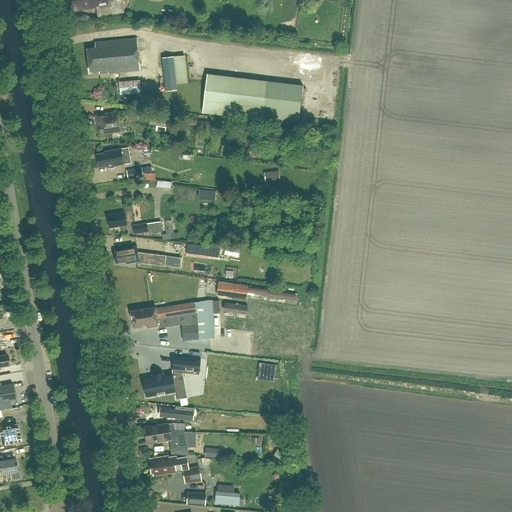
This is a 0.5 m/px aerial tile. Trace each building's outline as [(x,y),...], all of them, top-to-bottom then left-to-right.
[(72,0),(74,12),(97,8),(98,17),(122,13),(120,2),(117,3),(116,0),(72,0)] [(96,49),(88,50),(90,73),(99,72),(100,74),(108,73),(108,74),(139,71),(136,39),(95,43),(96,49)] [(185,56),(173,57),(176,86),(188,85),(185,56)] [(166,92),(177,91),(176,86),(173,57),(162,59),(166,92)] [(207,75),(202,114),(298,125),(302,86),(207,75)] [(141,80),(120,82),(121,95),(142,93),(141,80)] [(150,125),(169,127),(170,113),(152,110),(150,125)] [(97,117),(100,135),(111,133),(112,135),(120,133),(119,126),(117,126),(115,114),(97,117)] [(200,129),(210,130),(210,122),(200,121),(200,129)] [(322,142),(300,141),(300,152),(321,153),(322,142)] [(105,154),(97,155),(99,168),(107,167),(108,168),(123,165),(120,150),(105,152),(105,154)] [(151,166),(143,168),(144,175),(152,175),(151,166)] [(143,168),(127,171),(129,180),(143,177),(145,177),(144,175),(143,168)] [(280,171),(268,172),(269,181),(281,179),(280,171)] [(200,189),(199,199),(207,200),(208,190),(200,189)] [(120,227),(120,231),(122,231),(125,231),(127,229),(127,226),(126,223),(132,222),(131,215),(133,215),(132,205),(123,206),(125,214),(108,216),(110,229),(120,227)] [(160,222),(147,224),(148,232),(148,233),(155,232),(155,233),(161,232),(160,222)] [(148,232),(147,224),(133,226),(134,234),(148,232)] [(188,245),(187,254),(208,257),(210,247),(188,245)] [(124,250),(114,252),(116,264),(126,262),(126,264),(138,262),(138,263),(165,267),(166,256),(138,253),(137,246),(124,249),(124,250)] [(216,296),(246,300),(247,293),(267,296),(267,297),(299,301),(299,295),(269,291),(270,290),(248,287),(248,286),(218,282),(216,296)] [(146,329),(158,327),(182,323),(183,341),(204,339),(202,304),(189,306),(189,303),(156,309),(156,308),(131,312),(132,321),(133,321),(134,328),(146,326),(146,329)] [(249,306),(226,303),(225,311),(248,314),(249,306)] [(0,356),(0,370),(0,368),(0,367),(9,366),(7,355),(0,356)] [(153,378),(143,380),(146,398),(175,392),(176,400),(187,398),(183,373),(199,375),(201,360),(174,357),(173,374),(163,376),(163,374),(152,375),(153,378)] [(260,364),(259,372),(267,373),(266,381),(275,382),(277,366),(260,364)] [(0,410),(10,408),(9,401),(15,400),(12,384),(0,386),(0,410)] [(195,391),(195,404),(210,404),(211,391),(195,391)] [(161,408),(160,417),(190,420),(194,421),(195,409),(176,407),(176,409),(161,408)] [(174,424),(168,425),(168,424),(144,428),(146,436),(175,431),(174,424)] [(0,439),(1,439),(2,445),(20,442),(20,441),(22,439),(21,435),(19,434),(18,434),(17,425),(0,428),(0,439)] [(175,431),(146,436),(147,445),(171,441),(172,447),(170,448),(171,454),(172,454),(188,455),(184,432),(176,432),(175,431)] [(284,438),(283,449),(291,450),(292,438),(284,438)] [(222,450),(206,449),(205,457),(221,458),(222,450)] [(273,458),(281,463),(285,454),(277,450),(273,458)] [(0,475),(10,474),(11,481),(20,479),(19,471),(17,472),(15,460),(3,462),(2,456),(0,456),(0,475)] [(186,483),(201,481),(199,467),(188,469),(186,458),(178,459),(178,457),(168,458),(168,457),(149,460),(152,473),(153,473),(154,476),(171,473),(184,471),(186,483)] [(240,493),(216,491),(215,504),(239,506),(240,493)] [(208,495),(191,494),(190,504),(207,505),(208,495)]
